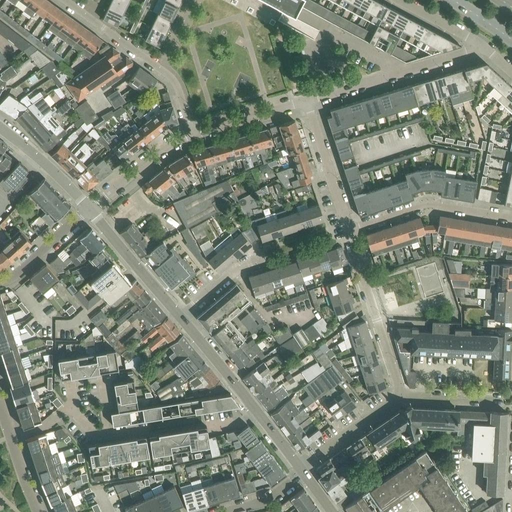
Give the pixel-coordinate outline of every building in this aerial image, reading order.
[(43,0),(30,0),(27,5),(22,11),(30,17),(35,11),(43,0)] [(43,17),(53,4),(47,0),(43,0),(35,11),(43,17)] [(111,0),(109,5),(108,6),(123,13),(129,0),(111,0)] [(157,14),(172,21),(172,20),(178,9),(178,7),(164,0),(157,14)] [(350,0),(340,0),(338,4),(346,9),(350,0)] [(360,0),(350,0),(346,9),(354,13),(360,0)] [(360,0),(354,13),(361,17),(370,0),(360,0)] [(380,2),(376,0),(370,0),(361,17),(369,21),(380,2)] [(369,21),(377,25),(377,26),(378,25),(388,6),(380,2),(369,21)] [(61,10),(53,4),(43,17),(52,23),(61,10)] [(116,26),(117,26),(123,13),(108,6),(108,7),(103,18),(102,19),(104,20),(107,22),(116,26)] [(388,6),(378,25),(388,31),(398,12),(388,6)] [(56,35),(69,16),(61,10),(52,23),(47,29),(56,35)] [(398,12),(388,31),(399,37),(409,18),(398,12)] [(157,14),(151,27),(166,34),(166,33),(172,21),(157,14)] [(14,21),(6,15),(3,19),(11,25),(14,21)] [(78,22),(69,16),(56,35),(64,41),(78,22)] [(399,37),(407,41),(417,22),(409,18),(399,37)] [(23,27),(14,21),(11,25),(20,31),(23,27)] [(72,47),(86,28),(78,22),(64,41),(72,47)] [(425,26),(417,22),(407,41),(415,45),(425,26)] [(0,33),(4,37),(11,29),(6,25),(0,33)] [(384,38),(388,31),(378,25),(377,26),(377,25),(373,33),(368,42),(374,45),(379,36),(384,38)] [(423,50),(433,30),(425,26),(415,45),(423,50)] [(31,34),(23,27),(20,31),(28,38),(31,34)] [(151,27),(145,40),(154,44),(157,46),(159,47),(160,46),(165,34),(166,34),(151,27)] [(94,34),(86,28),(72,47),(80,53),(94,34)] [(4,37),(9,41),(15,32),(11,29),(4,37)] [(460,45),(459,44),(433,30),(423,50),(431,54),(460,45)] [(399,37),(388,31),(384,38),(389,41),(384,51),(390,54),(395,45),(399,37)] [(9,41),(13,44),(20,36),(15,32),(9,41)] [(39,40),(31,34),(28,38),(36,44),(39,40)] [(93,53),(103,40),(94,34),(80,53),(89,60),(93,53)] [(13,44),(18,47),(24,39),(20,36),(13,44)] [(30,44),(24,39),(18,47),(21,50),(22,50),(30,44)] [(47,46),(39,40),(36,44),(44,51),(47,46)] [(47,46),(44,51),(52,57),(56,53),(52,50),(55,47),(50,43),(47,46)] [(22,50),(27,57),(29,55),(37,49),(30,44),(22,50)] [(108,45),(98,51),(100,53),(102,57),(104,56),(103,54),(112,47),(108,45)] [(73,78),(79,87),(80,85),(85,93),(84,94),(85,96),(99,86),(102,89),(114,81),(124,74),(125,73),(124,71),(132,66),(132,62),(126,57),(121,60),(119,56),(119,52),(112,47),(103,54),(104,56),(102,57),(99,60),(93,64),(79,74),(73,78)] [(41,68),(51,61),(37,49),(29,55),(32,58),(40,69),(41,68)] [(60,63),(62,61),(64,59),(56,53),(52,57),(60,63)] [(413,60),(414,59),(415,56),(410,53),(406,62),(413,60)] [(51,77),(59,70),(51,61),(41,68),(49,78),(51,77)] [(70,67),(62,61),(60,63),(58,66),(61,68),(66,72),(70,67)] [(485,63),(464,69),(467,81),(482,76),(485,63)] [(485,63),(482,76),(494,86),(488,92),(489,93),(502,78),(485,63)] [(0,93),(2,90),(3,90),(6,88),(6,81),(11,77),(12,79),(17,74),(16,73),(10,65),(0,72),(0,73),(0,74),(0,93)] [(70,67),(66,72),(73,78),(79,74),(70,67)] [(127,82),(135,88),(141,80),(142,80),(148,73),(139,67),(127,82)] [(59,70),(55,74),(64,84),(65,83),(73,78),(66,72),(61,68),(59,70)] [(473,99),(464,69),(453,72),(459,91),(463,102),(473,99)] [(453,72),(443,75),(449,95),(459,91),(453,72)] [(157,80),(148,73),(142,80),(141,80),(135,88),(141,92),(152,86),(157,80)] [(433,78),(439,98),(449,95),(443,75),(433,78)] [(73,78),(65,83),(77,101),(85,96),(84,94),(85,93),(80,85),(79,87),(73,78)] [(439,98),(433,78),(422,82),(428,101),(439,98)] [(502,78),(489,93),(497,100),(510,85),(502,78)] [(419,104),(428,101),(422,82),(412,85),(418,104),(419,104)] [(418,105),(418,104),(412,85),(401,88),(407,108),(418,105)] [(511,86),(510,85),(497,100),(505,107),(511,99),(511,86)] [(56,102),(67,95),(61,86),(51,92),(56,102)] [(401,88),(390,91),(396,111),(407,108),(401,88)] [(111,103),(121,95),(117,89),(115,91),(107,97),(111,103)] [(386,114),(396,111),(390,91),(380,94),(386,114)] [(20,102),(9,113),(15,117),(26,108),(27,107),(42,96),(43,96),(40,92),(29,99),(26,95),(19,101),(20,102)] [(164,102),(158,104),(165,127),(177,122),(168,92),(161,94),(164,102)] [(9,94),(0,102),(0,107),(9,113),(20,102),(19,101),(9,94)] [(376,117),(386,114),(380,94),(370,97),(376,117)] [(126,102),(121,95),(111,103),(115,109),(126,102)] [(15,117),(27,130),(39,120),(48,111),(51,113),(56,109),(54,106),(51,108),(42,96),(27,107),(26,108),(15,117)] [(366,120),(376,117),(370,97),(360,101),(366,120)] [(79,114),(90,106),(86,100),(78,106),(75,108),(79,114)] [(154,106),(143,115),(157,133),(159,132),(165,127),(158,104),(156,100),(152,104),(154,106)] [(56,109),(51,113),(52,115),(53,116),(57,113),(60,116),(70,107),(66,101),(56,109)] [(360,101),(349,104),(355,124),(366,120),(360,101)] [(349,104),(339,107),(345,127),(355,124),(349,104)] [(81,117),(82,119),(94,111),(90,106),(79,114),(81,117)] [(121,107),(112,112),(114,115),(116,117),(125,111),(121,107)] [(345,127),(339,107),(329,110),(331,116),(326,117),(331,131),(342,128),(344,132),(346,132),(344,127),(345,127)] [(139,110),(134,113),(137,117),(139,119),(136,122),(139,126),(149,139),(157,133),(143,115),(139,110)] [(39,120),(27,130),(34,138),(46,127),(55,120),(52,116),(52,115),(51,113),(48,111),(39,120)] [(98,118),(94,111),(82,119),(84,122),(86,125),(91,122),(98,118)] [(105,121),(107,120),(114,115),(112,112),(111,111),(101,116),(105,121)] [(484,114),(481,117),(487,123),(489,120),(490,120),(484,114)] [(101,116),(98,118),(91,122),(93,125),(96,128),(105,121),(101,116)] [(81,117),(73,123),(77,128),(80,125),(84,122),(82,119),(81,117)] [(46,127),(34,138),(39,144),(52,132),(55,135),(61,130),(63,132),(65,130),(55,120),(46,127)] [(293,120),(269,128),(271,133),(280,130),(281,134),(297,129),(294,120),(293,120)] [(93,125),(91,122),(86,125),(84,122),(80,125),(87,132),(93,125)] [(140,146),(149,139),(139,126),(138,127),(134,123),(130,126),(127,122),(123,126),(140,146)] [(122,133),(118,136),(132,153),(140,146),(123,126),(119,129),(122,133)] [(92,128),(89,132),(96,139),(99,136),(93,128),(92,128)] [(268,128),(258,131),(262,145),(272,143),(268,128)] [(276,137),(273,137),(276,147),(285,144),(285,143),(300,139),(297,129),(281,134),(283,139),(280,140),(280,141),(277,142),(276,137)] [(52,132),(39,144),(45,151),(47,150),(51,154),(59,145),(56,142),(61,138),(67,133),(65,130),(63,132),(61,130),(55,135),(52,132)] [(51,154),(59,163),(70,152),(69,151),(66,148),(77,136),(78,135),(74,131),(68,137),(59,145),(51,154)] [(102,135),(111,146),(122,160),(132,153),(118,136),(116,134),(110,135),(107,131),(102,135)] [(258,131),(248,134),(253,148),(255,154),(260,153),(263,164),(267,162),(266,158),(264,151),(262,145),(258,131)] [(353,156),(349,142),(348,139),(346,132),(344,132),(345,137),(334,141),(340,160),(353,156)] [(107,149),(111,146),(102,135),(102,136),(101,134),(99,136),(96,139),(107,149)] [(255,154),(253,148),(248,134),(238,137),(243,151),(249,168),(254,166),(250,156),(255,154)] [(238,137),(229,140),(233,154),(235,160),(242,158),(246,169),(249,168),(243,151),(238,137)] [(300,139),(285,143),(285,144),(288,154),(289,153),(303,149),(300,139)] [(220,143),(224,157),(228,169),(233,168),(231,161),(235,160),(233,154),(229,140),(220,143)] [(86,150),(89,147),(84,143),(73,155),(70,152),(59,163),(66,170),(86,150)] [(228,169),(224,157),(220,143),(210,145),(214,160),(216,166),(223,164),(225,170),(228,169)] [(216,166),(214,160),(210,145),(200,148),(205,163),(211,180),(212,184),(216,182),(212,167),(216,166)] [(86,150),(66,170),(73,177),(86,166),(82,163),(93,151),(89,147),(86,150)] [(191,151),(189,152),(192,159),(193,158),(196,166),(197,165),(199,172),(203,171),(206,181),(211,180),(205,163),(200,148),(191,151)] [(296,165),(307,161),(303,149),(289,153),(291,159),(294,159),(296,165)] [(0,155),(0,175),(2,173),(14,159),(3,151),(0,155)] [(87,189),(88,188),(104,175),(120,162),(113,153),(104,161),(106,162),(99,168),(80,183),(85,188),(87,189)] [(179,158),(177,159),(185,172),(192,182),(195,180),(189,170),(193,167),(189,160),(190,160),(187,153),(186,154),(185,154),(179,158)] [(106,162),(104,161),(102,158),(95,164),(93,161),(86,166),(73,177),(80,183),(99,168),(106,162)] [(168,165),(167,166),(171,172),(172,171),(176,178),(182,174),(188,185),(192,182),(185,172),(177,159),(168,165)] [(19,161),(0,181),(0,185),(7,192),(12,187),(16,191),(28,178),(23,174),(27,169),(19,161)] [(282,183),(311,173),(307,161),(296,165),(286,168),(275,172),(282,183)] [(268,163),(259,167),(261,172),(270,169),(268,163)] [(356,164),(343,168),(350,189),(360,185),(361,189),(364,188),(359,174),(358,171),(356,164)] [(164,168),(156,174),(167,186),(177,198),(186,194),(183,191),(179,193),(178,192),(170,183),(174,180),(168,174),(169,173),(165,167),(164,168)] [(434,169),(415,170),(422,190),(430,189),(434,169)] [(443,175),(444,175),(445,170),(434,169),(430,189),(441,191),(443,175)] [(404,174),(406,179),(407,179),(411,193),(422,190),(415,170),(404,174)] [(312,174),(311,173),(282,183),(286,189),(310,181),(311,181),(309,175),(312,174)] [(167,186),(156,174),(148,181),(154,188),(163,196),(167,193),(173,200),(177,198),(167,186)] [(440,196),(451,197),(455,177),(444,175),(443,175),(441,191),(440,196)] [(465,179),(455,177),(451,197),(462,199),(465,179)] [(28,194),(46,213),(62,197),(44,178),(28,194)] [(227,179),(174,201),(187,227),(208,215),(213,213),(218,210),(223,208),(238,199),(227,179)] [(407,179),(406,179),(396,182),(403,202),(413,198),(411,193),(407,179)] [(476,181),(465,179),(462,199),(473,201),(476,181)] [(154,188),(148,181),(141,187),(147,194),(154,188)] [(403,202),(396,182),(386,186),(392,205),(403,202)] [(266,185),(256,190),(258,194),(268,189),(266,185)] [(386,186),(376,189),(382,209),(392,205),(386,186)] [(372,212),(366,192),(364,188),(361,189),(363,193),(353,197),(359,216),(372,212)] [(477,199),(483,201),(485,189),(479,188),(477,199)] [(372,212),(382,209),(376,189),(366,192),(372,212)] [(485,189),(483,201),(494,203),(495,200),(489,199),(491,190),(485,189)] [(62,197),(46,213),(41,217),(49,226),(71,205),(62,197)] [(306,203),(296,206),(297,211),(303,227),(313,223),(308,208),(306,203)] [(318,204),(308,208),(313,223),(323,220),(318,204)] [(286,209),(275,213),(282,234),(293,230),(287,215),(286,209)] [(287,215),(293,230),(303,227),(297,211),(287,215)] [(275,213),(265,216),(272,237),(282,234),(275,213)] [(0,223),(0,226),(1,228),(10,218),(7,215),(0,223)] [(256,225),(250,228),(255,239),(260,238),(261,241),(272,237),(265,216),(254,220),(256,225)] [(431,225),(430,225),(430,232),(432,232),(432,243),(437,243),(436,235),(437,235),(437,234),(437,231),(445,233),(447,217),(439,216),(438,225),(431,225)] [(429,225),(422,226),(419,217),(412,220),(417,235),(423,233),(423,236),(425,236),(425,243),(430,243),(429,232),(430,232),(430,225),(429,225)] [(445,233),(444,239),(449,240),(452,240),(455,219),(447,217),(445,233)] [(455,219),(452,240),(454,241),(460,242),(463,220),(455,219)] [(411,243),(413,243),(419,241),(417,235),(412,220),(404,223),(411,243)] [(463,220),(460,242),(465,243),(468,243),(471,221),(463,220)] [(471,221),(468,243),(470,243),(475,244),(479,223),(471,221)] [(120,232),(120,233),(130,245),(140,258),(143,255),(152,247),(158,242),(159,242),(149,230),(144,233),(143,231),(141,233),(132,223),(122,230),(120,232)] [(396,225),(403,246),(409,244),(411,243),(404,223),(396,225)] [(479,223),(475,244),(481,245),(483,246),(487,224),(479,223)] [(200,224),(191,229),(195,238),(205,233),(202,228),(200,224)] [(487,224),(483,246),(486,246),(491,247),(495,225),(487,224)] [(396,249),(398,248),(403,246),(396,225),(389,228),(396,249)] [(495,225),(491,247),(497,248),(499,249),(503,227),(495,225)] [(34,231),(38,235),(43,231),(39,227),(34,231)] [(503,227),(499,249),(501,249),(507,250),(510,228),(503,227)] [(77,256),(99,237),(91,228),(88,230),(79,238),(82,242),(72,251),(68,254),(70,257),(66,260),(65,259),(63,261),(58,255),(54,259),(61,268),(77,256)] [(233,238),(244,251),(252,244),(251,243),(255,239),(250,228),(242,231),(233,238)] [(396,249),(389,228),(381,230),(388,251),(394,249),(396,249)] [(388,251),(381,230),(373,233),(380,254),(388,251)] [(21,231),(11,240),(21,252),(31,243),(31,242),(21,231)] [(222,240),(225,245),(236,258),(243,251),(244,251),(233,238),(230,233),(222,240)] [(380,254),(373,233),(365,235),(372,256),(380,254)] [(105,244),(103,243),(99,237),(77,256),(80,260),(90,251),(93,254),(101,248),(105,244)] [(187,242),(185,244),(188,247),(194,242),(192,238),(187,242)] [(0,246),(2,248),(3,249),(2,249),(12,261),(15,257),(4,247),(2,244),(3,243),(0,240),(0,246)] [(2,244),(4,247),(15,257),(21,252),(11,240),(5,245),(3,243),(2,244)] [(228,265),(236,258),(225,245),(222,240),(214,247),(217,252),(228,265)] [(152,247),(143,255),(144,256),(145,257),(152,266),(165,254),(161,249),(164,247),(166,245),(162,241),(159,242),(158,242),(152,247)] [(194,242),(188,247),(190,250),(196,245),(194,242)] [(203,251),(208,260),(218,273),(228,265),(217,252),(214,247),(213,248),(213,246),(203,251)] [(342,246),(326,251),(331,266),(330,266),(331,269),(347,264),(347,263),(342,246)] [(165,257),(154,267),(158,273),(164,280),(186,261),(183,257),(182,259),(173,247),(168,251),(167,251),(169,254),(166,258),(165,257)] [(85,266),(76,269),(80,273),(88,270),(107,255),(101,248),(93,254),(88,258),(91,261),(85,266)] [(0,268),(6,266),(12,261),(2,249),(0,252),(0,268)] [(321,269),(330,266),(331,266),(326,251),(325,249),(315,252),(321,269)] [(315,252),(305,255),(313,278),(323,275),(321,269),(315,252)] [(80,273),(75,275),(77,280),(82,278),(82,277),(92,273),(94,276),(95,276),(95,277),(113,261),(107,255),(88,270),(80,273)] [(305,255),(296,258),(303,281),(313,278),(305,255)] [(292,263),(287,264),(293,281),(294,286),(304,283),(303,281),(296,258),(291,260),(292,263)] [(54,259),(49,263),(57,273),(63,270),(61,268),(54,259)] [(444,260),(448,273),(457,274),(452,260),(444,260)] [(115,264),(113,261),(95,277),(90,281),(92,280),(98,287),(97,289),(96,289),(100,294),(102,293),(109,301),(108,302),(109,303),(111,300),(136,280),(135,279),(131,283),(131,282),(123,274),(123,273),(120,270),(115,264)] [(186,261),(164,280),(169,286),(170,287),(171,286),(178,280),(183,277),(186,281),(190,278),(196,273),(186,261)] [(283,284),(293,281),(287,264),(282,266),(281,263),(277,264),(283,284)] [(511,276),(511,264),(489,263),(489,275),(490,275),(511,276)] [(46,264),(38,271),(51,286),(59,279),(46,264)] [(273,288),(283,284),(277,264),(272,266),(273,269),(268,270),(273,288)] [(264,291),(273,288),(268,270),(263,272),(262,269),(257,271),(264,291)] [(38,271),(29,277),(42,293),(51,286),(38,271)] [(248,277),(254,294),(255,298),(265,295),(263,291),(264,291),(257,271),(252,272),(253,275),(248,277)] [(457,274),(448,273),(452,286),(464,287),(465,274),(457,274)] [(511,276),(490,275),(489,288),(511,289),(511,276)] [(328,295),(346,289),(345,284),(348,283),(346,278),(329,284),(325,285),(328,295)] [(136,280),(111,300),(116,305),(128,295),(131,298),(143,288),(136,280)] [(224,350),(227,354),(244,341),(226,319),(249,300),(249,299),(246,296),(236,284),(236,283),(229,289),(223,294),(210,305),(203,311),(196,317),(208,331),(209,331),(212,334),(211,335),(217,341),(222,347),(224,350)] [(68,290),(72,295),(77,291),(72,286),(68,290)] [(464,287),(452,286),(456,296),(459,297),(463,297),(464,287)] [(152,298),(143,288),(131,298),(133,300),(135,303),(127,310),(124,312),(114,320),(118,325),(126,318),(126,319),(129,317),(152,298)] [(511,299),(511,289),(489,288),(486,288),(485,298),(511,299)] [(346,289),(328,295),(331,304),(352,297),(351,293),(348,293),(346,289)] [(101,298),(97,293),(88,301),(79,291),(74,295),(87,310),(101,298)] [(338,313),(341,320),(354,310),(351,303),(354,302),(352,297),(331,304),(335,314),(338,313)] [(153,325),(166,315),(152,298),(129,317),(126,319),(130,324),(138,317),(148,329),(153,325)] [(485,308),(494,309),(511,309),(511,299),(485,298),(485,308)] [(266,323),(254,309),(249,312),(259,323),(257,325),(248,314),(240,320),(252,333),(261,326),(262,327),(263,326),(266,323)] [(487,319),(487,326),(499,327),(500,320),(511,320),(511,314),(511,309),(494,309),(494,319),(487,319)] [(100,310),(91,317),(97,325),(106,318),(100,310)] [(341,330),(347,325),(359,317),(354,310),(341,320),(338,322),(343,328),(341,330)] [(0,316),(0,328),(10,325),(6,315),(0,316)] [(173,324),(167,316),(149,331),(142,337),(141,337),(144,341),(158,330),(161,334),(173,324)] [(322,317),(317,321),(325,331),(330,328),(322,317)] [(347,325),(341,330),(344,339),(350,335),(368,330),(365,320),(359,322),(357,319),(347,325)] [(317,321),(312,324),(320,335),(325,331),(317,321)] [(411,328),(390,327),(409,387),(415,388),(416,372),(409,371),(408,369),(408,371),(405,372),(401,360),(405,359),(407,358),(412,352),(496,356),(496,360),(494,360),(493,377),(509,377),(511,330),(496,329),(470,328),(460,328),(461,322),(432,321),(431,331),(417,331),(417,327),(411,327),(411,328)] [(266,323),(263,326),(267,333),(272,330),(267,323),(267,322),(266,323)] [(180,332),(173,324),(161,334),(148,345),(151,349),(164,338),(168,342),(180,332)] [(312,324),(303,331),(311,342),(320,335),(312,324)] [(0,328),(0,339),(13,335),(10,325),(0,328)] [(281,344),(293,336),(292,334),(288,326),(287,325),(287,326),(274,334),(281,344)] [(92,332),(93,336),(102,334),(97,328),(95,326),(92,329),(92,332)] [(301,328),(292,334),(293,335),(302,348),(311,342),(303,331),(301,328)] [(344,339),(337,344),(341,352),(353,345),(371,340),(368,330),(350,335),(344,339)] [(111,332),(105,337),(120,355),(122,354),(131,346),(141,337),(142,337),(137,331),(121,344),(111,332)] [(93,340),(93,336),(92,332),(84,339),(84,342),(93,340)] [(0,350),(16,345),(13,335),(0,339),(0,350)] [(169,358),(188,342),(182,335),(170,346),(174,351),(168,356),(169,358)] [(281,344),(278,346),(287,359),(302,348),(293,335),(281,344)] [(244,341),(227,354),(233,360),(256,343),(252,339),(246,344),(244,341)] [(353,345),(356,354),(373,349),(371,340),(353,345)] [(194,349),(188,342),(169,358),(171,360),(162,368),(165,373),(169,369),(194,349)] [(324,342),(318,347),(323,353),(325,352),(329,349),(324,342)] [(256,343),(233,360),(239,368),(242,364),(246,369),(254,362),(251,358),(256,353),(260,350),(261,349),(256,343)] [(20,357),(16,345),(0,350),(0,351),(4,362),(20,357)] [(126,359),(128,361),(137,354),(131,346),(122,354),(126,359)] [(323,353),(318,347),(312,351),(322,365),(321,365),(324,370),(332,364),(328,360),(323,353)] [(329,349),(325,352),(330,359),(335,355),(334,354),(331,348),(329,349)] [(194,349),(175,364),(186,377),(204,361),(194,349)] [(377,359),(373,349),(356,354),(359,364),(377,359)] [(108,371),(118,370),(118,369),(115,350),(105,351),(108,371)] [(260,350),(256,353),(260,358),(265,355),(260,350)] [(99,373),(108,371),(105,351),(95,353),(99,373)] [(89,374),(99,373),(95,353),(86,355),(89,374)] [(310,353),(301,359),(304,364),(313,358),(310,353)] [(128,361),(133,367),(138,373),(147,366),(137,354),(128,361)] [(80,376),(89,374),(86,355),(76,356),(80,376)] [(70,377),(80,376),(76,356),(67,358),(70,377)] [(4,362),(8,374),(24,368),(20,357),(4,362)] [(60,379),(70,377),(67,358),(57,359),(60,379)] [(125,368),(133,367),(128,361),(126,359),(124,359),(125,368)] [(359,364),(362,373),(380,368),(377,359),(359,364)] [(209,367),(204,361),(186,377),(184,378),(183,376),(177,379),(169,384),(157,392),(163,402),(171,401),(183,398),(182,392),(180,384),(187,381),(189,380),(194,386),(197,385),(202,381),(199,377),(196,380),(195,379),(209,367)] [(249,373),(242,378),(249,386),(267,372),(269,370),(263,362),(249,373)] [(324,370),(321,365),(320,367),(317,362),(311,365),(318,375),(324,370)] [(335,366),(340,372),(344,369),(343,367),(339,363),(335,366)] [(324,370),(318,375),(345,412),(355,405),(345,391),(340,394),(334,386),(343,379),(332,364),(324,370)] [(308,382),(318,375),(311,365),(301,372),(308,382)] [(220,380),(209,367),(195,379),(196,380),(199,377),(202,381),(197,385),(194,386),(190,388),(191,391),(198,388),(200,391),(206,388),(207,394),(219,392),(227,390),(228,391),(227,389),(226,388),(220,380)] [(28,380),(24,368),(8,374),(11,385),(28,380)] [(383,378),(380,368),(362,373),(366,384),(383,378)] [(340,372),(345,378),(349,375),(344,369),(340,372)] [(273,380),(267,372),(249,386),(255,394),(271,381),(273,380)] [(345,412),(318,375),(308,382),(303,387),(309,394),(313,400),(314,401),(325,393),(331,401),(325,405),(336,419),(345,412)] [(295,382),(292,377),(287,380),(290,385),(295,382)] [(373,391),(381,389),(386,388),(383,378),(366,384),(369,393),(373,391)] [(113,383),(115,392),(135,389),(133,379),(120,382),(113,383)] [(9,386),(12,396),(31,390),(28,380),(11,385),(11,386),(9,386)] [(255,394),(261,402),(273,392),(271,389),(277,384),(273,380),(271,381),(255,394)] [(273,392),(261,402),(267,410),(288,394),(280,384),(272,391),(273,392)] [(136,398),(135,389),(115,392),(116,402),(136,398)] [(34,400),(31,390),(12,396),(16,406),(34,400)] [(176,408),(168,410),(170,416),(233,405),(234,405),(239,404),(230,393),(175,402),(176,408)] [(305,406),(313,400),(309,394),(301,400),(305,406)] [(116,402),(118,411),(135,408),(138,408),(136,398),(116,402)] [(270,414),(280,427),(300,411),(290,399),(270,414)] [(16,406),(19,417),(38,411),(34,400),(16,406)] [(162,417),(160,404),(152,406),(138,408),(135,408),(137,421),(162,417)] [(411,406),(406,407),(403,408),(399,409),(398,409),(399,411),(390,417),(399,433),(403,430),(405,436),(408,436),(410,439),(413,439),(417,437),(417,433),(419,432),(418,426),(423,426),(424,408),(411,408),(411,406)] [(137,421),(135,408),(118,411),(110,412),(112,425),(137,421)] [(303,408),(300,411),(280,427),(286,434),(299,425),(298,424),(309,416),(303,408)] [(457,428),(458,421),(458,410),(438,409),(433,409),(424,408),(423,426),(447,428),(457,428)] [(467,411),(458,410),(458,421),(466,422),(467,411)] [(38,411),(19,417),(22,427),(41,421),(38,411)] [(490,412),(467,411),(466,422),(473,422),(471,458),(483,459),(482,474),(486,474),(485,492),(503,493),(507,412),(490,412)] [(312,420),(309,416),(298,424),(299,425),(286,434),(292,442),(305,432),(301,428),(312,420)] [(360,437),(368,448),(370,452),(399,433),(390,417),(374,428),(370,431),(360,437)] [(259,440),(256,437),(256,436),(254,433),(248,426),(248,425),(240,431),(239,429),(225,433),(228,441),(239,438),(245,445),(246,445),(247,447),(251,446),(244,451),(260,440),(259,439),(259,440)] [(208,438),(206,426),(196,427),(199,447),(209,445),(208,438)] [(196,427),(186,429),(190,449),(199,447),(196,427)] [(62,428),(55,430),(59,441),(63,439),(68,435),(62,428)] [(308,436),(305,432),(292,442),(298,450),(303,446),(311,440),(319,434),(321,432),(318,428),(308,436)] [(186,429),(177,430),(180,450),(190,449),(186,429)] [(171,452),(180,450),(177,430),(167,432),(171,452)] [(167,432),(158,434),(161,453),(171,452),(167,432)] [(30,450),(48,444),(45,433),(26,439),(30,450)] [(152,455),(161,453),(158,434),(148,435),(152,455)] [(149,455),(146,437),(145,436),(135,437),(139,457),(149,455)] [(208,438),(209,445),(211,453),(212,457),(220,455),(215,436),(208,438)] [(129,459),(139,457),(135,437),(126,439),(129,459)] [(360,437),(347,447),(355,459),(359,464),(364,460),(359,454),(368,448),(360,437)] [(120,460),(129,459),(126,439),(116,440),(120,460)] [(107,442),(110,462),(120,460),(116,440),(107,442)] [(260,440),(244,451),(251,460),(266,448),(260,440)] [(97,444),(101,463),(110,462),(107,442),(97,444)] [(33,460),(52,454),(48,444),(30,450),(33,460)] [(101,463),(97,444),(88,445),(91,465),(101,463)] [(273,457),(266,448),(251,460),(257,469),(273,457)] [(345,448),(316,468),(322,475),(332,469),(335,467),(333,464),(338,461),(340,463),(345,460),(346,461),(352,457),(345,448)] [(370,488),(366,491),(381,511),(380,511),(381,511),(418,485),(436,511),(468,511),(425,450),(370,488)] [(52,454),(33,460),(37,471),(61,463),(58,452),(52,454)] [(227,455),(217,458),(219,464),(229,461),(227,455)] [(279,466),(273,457),(257,469),(264,477),(279,466)] [(208,467),(219,464),(217,458),(211,460),(211,459),(206,461),(208,466),(208,467)] [(61,463),(37,471),(41,482),(56,476),(61,474),(65,473),(61,463)] [(343,475),(347,472),(352,469),(348,464),(347,463),(334,472),(332,469),(322,475),(318,478),(327,490),(341,479),(343,475)] [(286,474),(279,466),(264,477),(270,486),(286,474)] [(351,501),(361,494),(366,491),(370,488),(365,480),(347,494),(341,486),(344,484),(352,478),(347,472),(343,475),(341,479),(327,490),(335,502),(337,500),(341,506),(342,507),(344,506),(351,501)] [(56,476),(41,482),(45,493),(61,487),(66,485),(61,474),(56,476)] [(234,477),(223,480),(229,498),(239,495),(234,477)] [(213,483),(218,501),(229,498),(223,480),(213,483)] [(130,482),(127,482),(127,488),(128,488),(130,492),(139,488),(136,481),(130,482)] [(122,483),(113,485),(117,493),(128,488),(127,488),(127,482),(122,483)] [(213,483),(203,486),(208,505),(218,501),(213,483)] [(239,484),(242,494),(249,492),(246,483),(244,483),(239,484)] [(61,487),(45,493),(50,504),(50,505),(52,504),(52,503),(66,498),(66,497),(70,495),(71,495),(67,485),(66,485),(61,487)] [(164,490),(173,509),(182,505),(174,486),(164,490)] [(203,486),(192,489),(198,508),(208,505),(203,486)] [(296,507),(310,497),(303,488),(278,507),(268,510),(268,511),(280,511),(282,511),(293,503),(296,507)] [(182,493),(187,511),(198,508),(192,489),(182,493)] [(164,490),(154,495),(162,511),(166,511),(173,509),(164,490)] [(351,501),(344,506),(348,511),(377,511),(373,506),(370,508),(363,497),(361,494),(351,501)] [(55,511),(59,511),(74,506),(70,495),(66,497),(66,498),(52,503),(52,504),(55,511)] [(162,511),(154,495),(144,499),(150,511),(162,511)] [(304,511),(315,504),(310,497),(296,507),(299,510),(296,511),(304,511)] [(501,511),(502,498),(489,506),(482,511),(481,511),(501,511)] [(150,511),(144,499),(135,504),(138,511),(150,511)] [(479,511),(481,511),(482,511),(489,506),(486,500),(471,509),(473,511),(479,511)]
